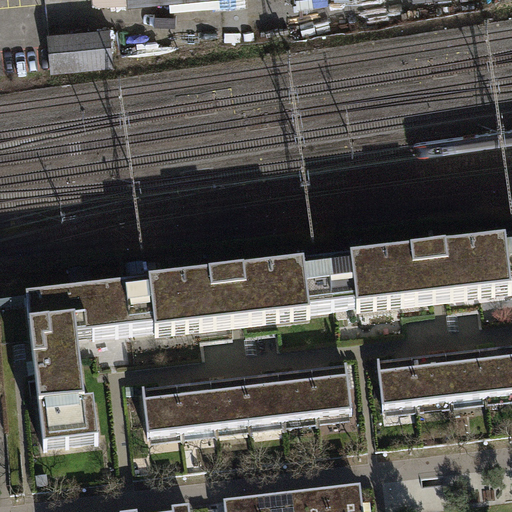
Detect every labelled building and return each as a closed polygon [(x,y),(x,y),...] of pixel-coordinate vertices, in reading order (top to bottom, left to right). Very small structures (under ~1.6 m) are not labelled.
[(108,27),(45,33),(48,72),(112,66),(108,27)] [(328,319),(511,297),(511,251),(322,274),(328,319)] [(118,343),(328,319),(322,274),(112,298),(118,343)] [(68,349),(118,343),(112,298),(19,309),(37,461),(91,454),(86,412),(76,413),(68,349)] [(481,408),(511,404),(511,377),(510,357),(476,361),(481,408)] [(476,361),(442,365),(447,412),(481,408),(476,361)] [(414,415),(447,412),(442,365),(408,369),(414,415)] [(379,419),(414,415),(408,369),(374,372),(379,419)] [(341,374),(306,378),(312,425),(346,421),(341,374)] [(278,428),(312,425),(306,378),(273,382),(278,428)] [(244,432),(278,428),(273,382),(239,385),(244,432)] [(239,385),(205,389),(210,436),(244,432),(239,385)] [(177,440),(210,436),(205,389),(171,393),(177,440)] [(142,443),(177,440),(171,393),(137,397),(142,443)] [(354,511),(353,496),(319,500),(320,511),(354,511)] [(286,511),(320,511),(319,500),(286,504),(286,511)]
